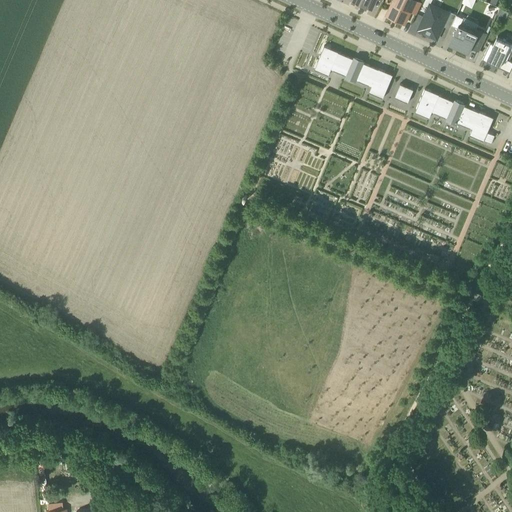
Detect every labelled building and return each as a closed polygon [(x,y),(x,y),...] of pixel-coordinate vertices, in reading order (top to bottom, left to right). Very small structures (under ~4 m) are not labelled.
[(354,0),(358,2),(359,0),(362,1),(361,3),(372,8),(375,0),(354,0)] [(394,0),(387,15),(405,23),(411,10),(416,0),(415,0),(394,0)] [(416,0),(411,10),(417,13),(422,3),(416,0)] [(430,4),(419,30),(437,38),(443,25),(447,17),(449,13),(430,4)] [(457,14),(449,11),(449,13),(447,17),(454,21),(457,14)] [(454,21),(447,17),(443,25),(450,29),(454,21)] [(475,31),(459,24),(451,42),(469,51),(471,46),(477,33),(475,31)] [(487,34),(476,29),(475,31),(477,33),(471,46),(480,51),(487,34)] [(511,42),(498,36),(494,44),(490,42),(482,59),(493,64),(494,63),(500,65),(501,66),(502,64),(505,65),(508,59),(511,50),(511,42)] [(366,64),(363,63),(364,61),(354,57),(353,58),(331,48),(324,46),(314,69),(329,76),(331,70),(346,76),(345,78),(355,82),(356,80),(371,87),(369,92),(383,98),(393,75),(386,72),(378,68),(378,69),(375,68),(366,64)] [(511,67),(511,60),(508,59),(505,65),(502,64),(501,66),(500,65),(499,67),(510,72),(511,67)] [(400,84),(394,97),(408,103),(414,89),(400,84)] [(439,94),(425,88),(415,112),(429,118),(432,112),(447,119),(446,120),(456,124),(457,122),(472,129),(469,135),(484,141),(494,118),(480,111),(479,112),(466,106),(464,105),(465,104),(455,99),(454,101),(448,99),(439,95),(439,94)]
